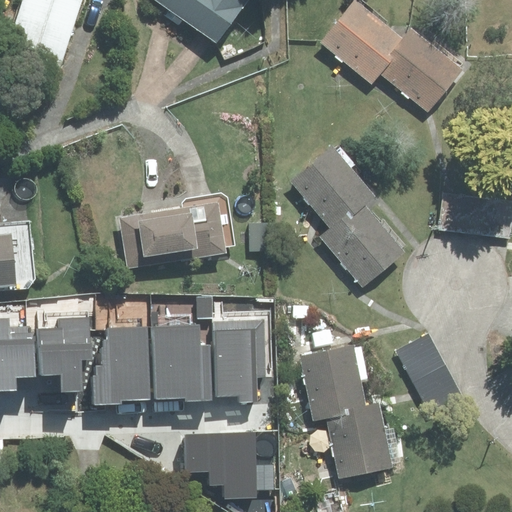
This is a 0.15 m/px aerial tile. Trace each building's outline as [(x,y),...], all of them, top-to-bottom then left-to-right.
[(15,0),(0,48),(0,54),(51,71),(74,0),(15,0)] [(144,0),(207,50),(243,5),(236,0),(144,0)] [(379,77),(425,111),(455,70),(404,33),(398,42),(349,7),(326,39),(379,77)] [(359,297),(403,260),(360,209),(368,202),(324,149),(280,185),(327,240),(318,248),(359,297)] [(510,202),(438,194),(433,233),(505,241),(510,202)] [(208,205),(113,217),(121,273),(215,261),(208,205)] [(264,224),(245,223),(245,253),(263,253),(264,224)] [(0,285),(13,285),(11,236),(0,237),(0,285)] [(90,317),(58,318),(59,331),(41,332),(43,374),(60,373),(61,393),(84,392),(83,360),(92,360),(90,317)] [(9,319),(0,318),(0,393),(17,393),(17,376),(34,375),(33,338),(10,339),(9,319)] [(259,324),(215,325),(217,395),(240,395),(240,402),(252,402),(251,375),(260,375),(259,324)] [(146,326),(109,328),(110,338),(103,338),(104,364),(97,366),(98,376),(94,377),(95,405),(120,404),(120,399),(149,398),(146,326)] [(196,329),(157,330),(159,398),(184,397),(186,402),(210,401),(208,350),(197,350),(196,329)] [(429,335),(397,352),(430,416),(463,400),(429,335)] [(333,477),(385,465),(368,400),(358,403),(344,348),(289,362),(306,429),(320,425),(333,477)] [(253,432),(186,436),(188,469),(210,468),(211,487),(223,486),(224,502),(257,500),(253,432)]
